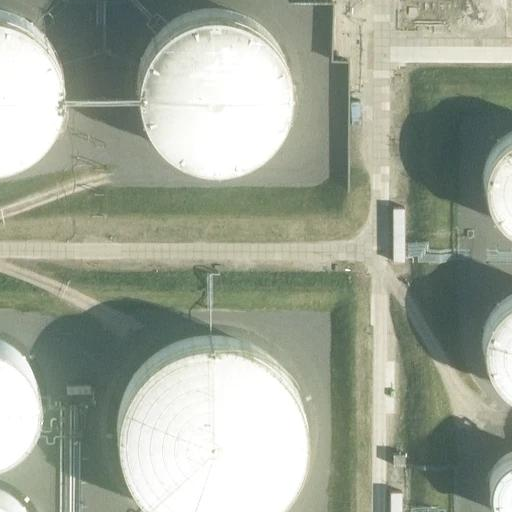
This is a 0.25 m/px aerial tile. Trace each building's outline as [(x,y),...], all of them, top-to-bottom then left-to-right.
[(496,21),(491,0),(467,0),(473,26),(496,21)] [(36,27),(32,24),(29,21),(23,18),(19,15),(13,13),(7,11),(1,9),(0,8),(0,157),(2,157),(6,156),(10,155),(15,153),(19,152),(22,150),(26,147),(30,145),(33,142),(37,139),(40,136),(43,133),(47,128),(49,124),(51,120),(53,117),(55,113),(57,108),(58,104),(59,100),(60,96),(61,91),(61,87),(61,83),(61,76),(60,72),(59,67),(58,63),(57,59),(55,55),(54,51),(52,47),(50,43),(47,40),(44,36),(42,33),(39,30),(36,27)] [(173,19),(170,21),(166,24),(163,27),(159,30),(156,33),(154,36),(150,41),(147,45),(145,49),(142,55),(141,59),(140,63),(139,67),(138,72),(137,76),(137,80),(137,85),(137,89),(137,93),(138,98),(139,102),(140,106),(141,110),(143,114),(145,118),(147,122),(149,126),(152,129),(155,133),(159,138),(162,141),(166,143),(169,146),(173,148),(177,151),(181,153),(185,154),(189,156),(195,158),(200,159),(204,159),(208,160),(213,160),(217,160),(221,159),(226,159),(230,158),(234,157),(239,155),(243,154),(247,152),(251,150),(254,147),(258,145),(261,142),(265,139),(268,136),(272,131),(275,127),(277,124),(279,120),(281,116),(283,112),(285,108),(286,104),(287,97),(288,93),(288,88),(288,86),(288,82),(288,80),(288,75),(288,73),(287,69),(287,67),(285,62),(284,58),(283,56),(281,52),(280,48),(276,42),(274,39),(271,35),(266,30),(262,26),(258,23),(255,21),(249,17),(243,14),(237,12),(233,11),(226,9),(220,8),(213,8),(206,8),(202,9),(196,10),(189,12),(183,14),(179,16),(173,19)] [(511,131),(511,132),(508,134),(505,136),(501,140),(498,143),(495,147),(493,150),(491,153),(489,158),(487,162),(486,165),(486,167),(485,171),(485,175),(485,176),(485,182),(486,185),(486,189),(487,193),(488,194),(489,198),(490,201),(491,203),(494,208),(497,212),(501,216),(504,218),(507,221),(511,224),(511,131)] [(511,296),(511,297),(508,299),(505,301),(502,303),(499,306),(497,309),(494,311),(492,315),(490,318),(489,321),(487,324),(486,328),(485,331),(484,335),(484,339),(484,342),(484,346),(484,350),(485,353),(486,357),(486,359),(487,362),(489,366),(491,370),(493,373),(495,376),(498,379),(500,382),(503,384),(506,387),(509,389),(511,390),(511,296)] [(235,338),(230,337),(225,336),(220,336),(214,335),(209,335),(204,335),(198,336),(193,337),(188,338),(183,339),(178,341),(173,343),(168,345),(164,348),(159,350),(155,353),(151,357),(147,360),(143,364),(139,368),(136,372),(133,376),(130,380),(128,385),(125,390),(123,394),(121,399),(120,404),(119,410),(118,415),(117,420),(117,425),(116,430),(117,436),(117,441),(118,446),(119,451),(121,456),(122,461),(124,466),(126,471),(129,476),(132,480),(135,484),(138,489),(141,493),(145,496),(149,500),(153,503),(157,506),(162,509),(166,511),(254,511),(257,510),(262,508),(266,505),(270,501),(274,498),(278,494),(282,490),(285,486),(288,482),(291,478),(293,473),(296,468),(298,463),(300,459),(301,453),(302,448),(303,443),(304,438),(304,433),(304,427),(304,422),(304,417),(303,412),(302,407),(300,402),(299,397),(297,392),(294,387),(292,382),(289,378),(286,374),(283,369),(280,365),(276,362),(272,358),(268,355),(264,352),(259,349),(255,346),(250,344),(245,342),(240,340),(235,338)] [(35,378),(34,373),(32,369),(30,365),(27,362),(25,358),(22,355),(19,352),(15,349),(12,346),(8,344),(4,342),(0,340),(0,339),(0,451),(1,451),(5,449),(9,447),(13,444),(16,442),(20,439),(23,435),(25,432),(28,428),(30,425),(32,421),(34,417),(35,412),(36,408),(37,404),(38,399),(38,395),(38,390),(37,386),(36,382),(35,378)] [(491,471),(490,475),(489,478),(489,481),(489,483),(489,484),(489,488),(489,491),(490,494),(491,497),(491,498),(493,502),(494,505),(497,509),(499,511),(500,511),(511,511),(511,450),(510,451),(507,452),(505,454),(501,457),(498,460),(496,463),(494,465),(493,468),(491,471)] [(18,501),(15,498),(12,496),(8,494),(5,492),(1,490),(0,489),(0,511),(28,511),(27,510),(24,507),(21,504),(18,501)]
